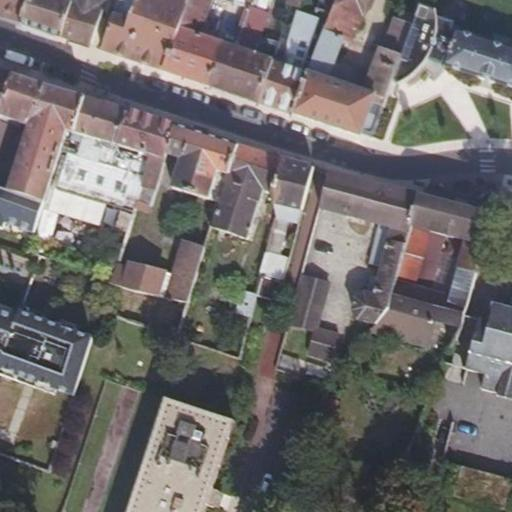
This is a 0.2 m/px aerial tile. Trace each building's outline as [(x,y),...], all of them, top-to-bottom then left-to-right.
[(0,0),(0,12),(26,21),(33,0),(0,0)] [(93,44),(107,0),(33,0),(26,21),(93,44)] [(121,0),(104,49),(166,70),(189,0),(121,0)] [(189,0),(166,70),(210,84),(225,43),(204,36),(214,0),(189,0)] [(225,43),(210,84),(296,112),(310,71),(304,69),(322,21),(304,13),(284,62),(257,54),(271,8),(265,5),(266,0),(240,0),(249,3),(236,46),(225,43)] [(338,0),(310,71),(296,112),(334,125),(349,129),(364,132),(375,104),(384,107),(396,77),(414,26),(395,19),(367,91),(330,79),(344,41),(353,44),(365,11),(371,10),(374,0),(338,0)] [(414,26),(396,77),(406,80),(424,65),(429,56),(511,82),(511,49),(451,30),(453,24),(438,19),(437,13),(422,8),(414,26)] [(0,123),(2,116),(14,76),(0,70),(0,123)] [(11,191),(42,202),(67,131),(118,143),(128,111),(14,76),(2,116),(32,127),(11,191)] [(128,111),(118,143),(152,153),(135,210),(151,214),(168,155),(177,125),(169,123),(128,111)] [(177,125),(168,155),(183,159),(174,187),(209,197),(218,171),(229,174),(239,144),(177,125)] [(283,157),(239,144),(229,174),(214,225),(248,235),(263,190),(273,192),(283,157)] [(299,224),(315,166),(303,162),(285,157),(283,157),(273,192),(273,204),(282,206),(279,219),(299,224)] [(364,180),(345,175),(336,212),(389,226),(413,231),(421,195),(364,180)] [(0,370),(26,380),(75,400),(86,343),(0,310),(0,238),(28,248),(42,202),(11,191),(0,205),(0,370)] [(372,331),(426,344),(429,332),(433,333),(436,321),(462,326),(466,318),(492,213),(485,211),(421,195),(413,231),(405,257),(389,310),(372,331)] [(371,306),(389,310),(405,257),(413,231),(389,226),(379,266),(381,267),(371,306)] [(118,262),(111,282),(138,289),(189,302),(206,247),(184,241),(175,272),(128,261),(127,265),(118,262)] [(263,275),(284,281),(290,257),(270,252),(263,275)] [(258,294),(258,296),(279,302),(284,281),(263,275),(258,294)] [(297,278),(293,332),(322,334),(326,280),(297,278)] [(111,282),(101,312),(127,320),(138,289),(111,282)] [(237,314),(252,318),(258,296),(258,294),(243,289),(237,314)] [(511,308),(511,309),(497,305),(491,324),(481,321),(468,368),(488,373),(484,388),(511,395),(511,308)] [(336,350),(340,338),(315,330),(312,343),(336,350)] [(310,345),(306,357),(332,364),(335,352),(310,345)] [(208,503),(213,488),(214,487),(235,422),(167,399),(128,511),(204,511),(207,505),(208,503)] [(454,420),(444,458),(468,465),(469,465),(479,428),(454,420)] [(444,458),(435,489),(511,511),(511,477),(508,476),(469,465),(468,465),(444,458)] [(226,492),(213,488),(208,503),(207,505),(222,509),(226,492)]
